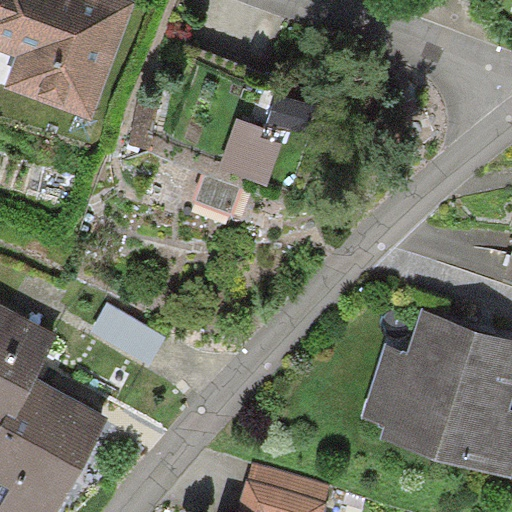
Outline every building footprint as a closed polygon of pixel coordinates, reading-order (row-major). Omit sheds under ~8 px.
[(123,1),(119,0),(0,0),(0,36),(20,44),(11,72),(89,99),(123,1)] [(233,100),(221,137),(266,151),(278,114),(233,100)] [(511,227),(503,255),(511,258),(511,227)] [(40,325),(0,305),(0,406),(18,370),(40,325)] [(381,344),(361,408),(505,451),(511,426),(511,407),(496,402),(511,348),(511,334),(417,306),(404,351),(381,344)] [(511,348),(496,402),(511,407),(511,348)] [(44,511),(95,408),(18,370),(0,406),(0,467),(13,474),(3,496),(36,511),(44,511)] [(235,511),(311,511),(317,492),(246,472),(235,511)]
